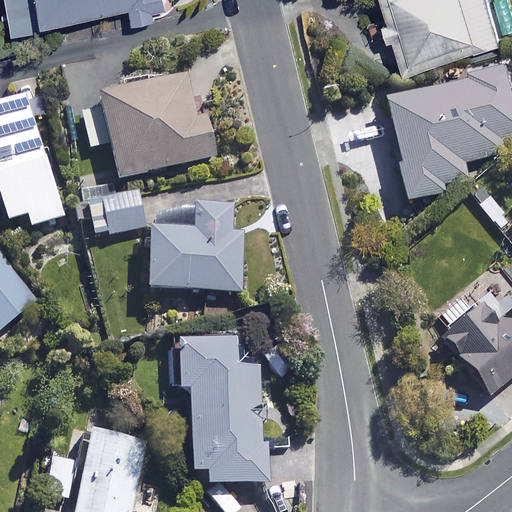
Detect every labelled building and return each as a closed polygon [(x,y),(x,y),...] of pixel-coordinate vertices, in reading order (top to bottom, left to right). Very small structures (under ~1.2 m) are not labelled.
[(15,0),(21,29),(137,6),(140,18),(173,11),(170,0),(15,0)] [(394,0),(399,18),(392,21),(396,37),(404,35),(414,68),(502,43),(489,0),(394,0)] [(511,144),(511,87),(507,69),(469,79),(470,84),(387,105),(401,158),(395,160),(407,209),(469,193),(462,167),(503,157),(501,148),(511,144)] [(219,159),(197,78),(103,103),(105,111),(83,117),(93,153),(112,148),(122,185),(219,159)] [(67,221),(28,103),(0,112),(0,199),(10,229),(29,223),(33,232),(67,221)] [(150,230),(141,199),(91,212),(99,244),(150,230)] [(236,210),(200,210),(199,237),(155,237),(154,296),(242,297),(242,239),(236,239),(236,210)] [(463,212),(394,261),(429,310),(498,260),(463,212)] [(37,306),(0,261),(0,334),(1,335),(37,306)] [(511,380),(511,320),(498,332),(484,314),(446,344),(490,398),(511,380)] [(240,346),(176,350),(179,398),(194,397),(198,480),(211,479),(212,492),(270,489),(264,375),(241,377),(240,346)] [(134,511),(147,448),(97,438),(81,511),(134,511)] [(76,466),(54,462),(46,499),(68,503),(76,466)]
